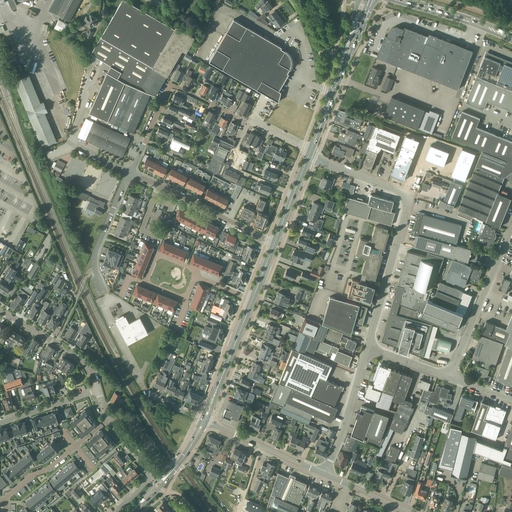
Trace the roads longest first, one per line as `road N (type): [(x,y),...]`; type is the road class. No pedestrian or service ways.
road 1 (unclassified): [(450,377),(511,219)]
road 2 (residential): [(273,243),(130,173)]
road 3 (unclassified): [(397,87),(452,108),(485,25)]
road 4 (residential): [(145,140),(170,85),(249,121)]
road 5 (unclassified): [(323,474),(366,347)]
road 6 (tertiary): [(323,474),(204,421)]
road 7 (secondary): [(204,421),(252,300)]
road 8 (residential): [(105,294),(95,249),(130,173)]
road 9 (residential): [(97,389),(80,358),(0,309)]
road 10 (residential): [(117,511),(149,470),(108,418)]
